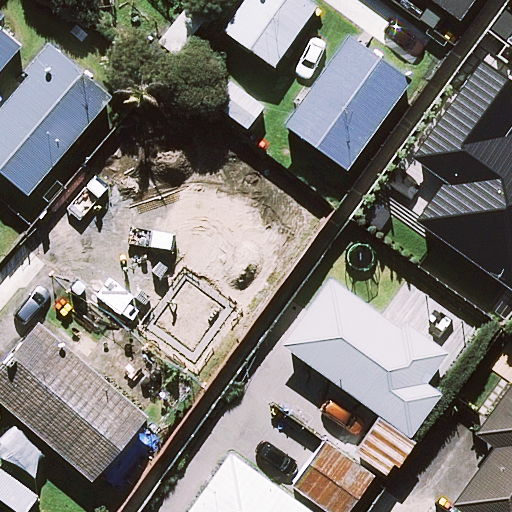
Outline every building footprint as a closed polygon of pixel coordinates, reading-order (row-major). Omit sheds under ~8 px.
[(316,6),(307,0),(247,0),(226,30),(274,64),(316,6)] [(371,0),(434,46),(468,0),(371,0)] [(205,20),(185,7),(159,46),(179,60),(205,20)] [(0,69),(21,46),(0,26),(0,69)] [(411,80),(351,35),(286,123),(346,168),(411,80)] [(113,95),(56,46),(0,110),(0,169),(27,193),(113,95)] [(263,106),(232,84),(216,106),(248,128),(263,106)] [(162,234),(88,169),(29,235),(103,300),(162,234)] [(147,413),(39,321),(0,366),(0,398),(92,477),(147,413)] [(311,385),(268,351),(231,398),(275,432),(311,385)] [(511,511),(511,380),(476,431),(497,446),(455,505),(464,511),(511,511)] [(414,439),(384,415),(356,450),(386,474),(414,439)] [(311,511),(232,454),(190,511),(311,511)]
